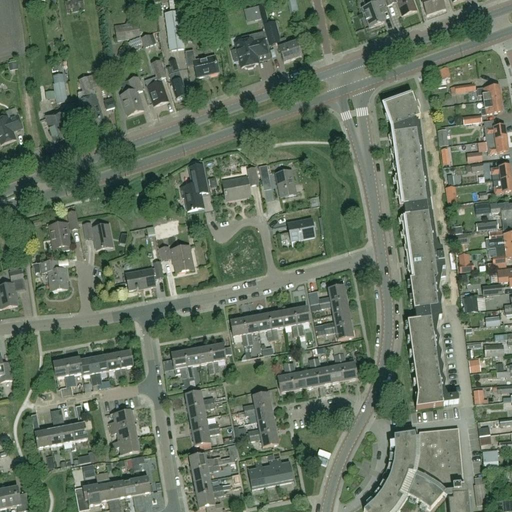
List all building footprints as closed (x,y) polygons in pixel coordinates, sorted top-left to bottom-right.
[(82,0),(75,0),(65,2),(67,15),(85,11),(82,0)] [(369,0),(372,7),(362,10),(369,30),(384,24),(378,8),(384,6),(381,0),(369,0)] [(384,0),(387,8),(397,4),(402,18),(417,12),(412,0),(384,0)] [(421,0),(426,16),(445,10),(441,0),(421,0)] [(291,2),(294,12),(300,11),(297,1),(291,2)] [(248,14),(250,22),(260,19),(257,11),(248,14)] [(164,15),(169,52),(185,50),(180,13),(164,15)] [(141,39),(138,24),(114,27),(117,43),(126,42),(141,39)] [(269,48),(278,45),(280,50),(279,50),(284,65),(302,59),(297,44),(288,47),(285,40),(278,42),(273,25),(263,28),(269,48)] [(191,28),(183,29),(185,44),(193,43),(191,28)] [(141,39),(141,42),(144,50),(154,46),(150,36),(141,39)] [(244,44),(236,46),(240,71),(244,70),(246,72),(252,70),(254,68),(257,67),(255,56),(267,54),(265,43),(264,43),(263,37),(243,41),(244,44)] [(188,69),(195,68),(197,80),(218,75),(216,64),(215,65),(213,58),(195,62),(193,52),(186,54),(188,69)] [(152,87),(147,89),(154,109),(168,104),(160,81),(166,79),(161,62),(151,65),(156,79),(150,82),(152,87)] [(187,98),(179,74),(175,62),(169,64),(171,69),(166,70),(169,77),(176,101),(187,98)] [(443,79),(452,78),(451,68),(441,69),(443,79)] [(79,82),(83,94),(80,95),(81,103),(86,118),(82,119),(87,133),(106,126),(93,89),(101,86),(98,76),(79,82)] [(139,79),(122,85),(126,96),(121,98),(128,118),(144,112),(137,95),(143,93),(139,79)] [(68,103),(65,83),(53,85),(54,92),(56,100),(56,105),(68,103)] [(454,88),(455,94),(455,95),(476,92),(475,85),(454,88)] [(484,103),(501,101),(499,88),(477,91),(478,97),(483,97),(484,103)] [(54,92),(45,94),(46,101),(56,100),(54,92)] [(437,320),(441,320),(442,320),(443,320),(441,307),(440,307),(442,300),(438,294),(441,279),(446,278),(442,250),(439,250),(436,243),(432,215),(431,203),(430,203),(419,125),(417,125),(415,121),(420,120),(418,113),(419,112),(420,112),(417,105),(417,106),(415,106),(412,97),(403,100),(404,101),(405,103),(393,107),(392,105),(393,105),(392,104),(384,107),(392,130),(393,135),(389,136),(389,137),(392,137),(393,142),(390,142),(391,152),(394,151),(395,156),(392,157),(393,166),(396,165),(397,171),(394,171),(395,180),(398,180),(399,185),(396,185),(397,194),(400,194),(401,199),(398,200),(399,208),(404,208),(405,218),(401,219),(401,220),(404,220),(405,225),(402,225),(405,252),(407,251),(408,258),(406,258),(406,259),(408,259),(409,261),(405,261),(405,266),(406,270),(410,269),(410,272),(407,272),(408,273),(410,272),(411,275),(409,275),(412,298),(415,298),(416,303),(413,303),(414,312),(415,312),(416,323),(407,324),(408,325),(411,325),(411,330),(408,330),(410,339),(413,339),(413,344),(410,344),(412,353),(415,353),(415,358),(412,359),(414,368),(417,367),(417,373),(414,373),(416,382),(419,382),(419,387),(416,387),(417,396),(420,397),(420,402),(417,402),(416,411),(443,407),(443,406),(459,404),(458,397),(447,399),(444,392),(445,384),(442,378),(443,370),(440,363),(441,356),(438,349),(439,341),(436,335),(437,320)] [(104,101),(105,105),(106,111),(116,109),(115,102),(114,102),(113,99),(104,101)] [(501,101),(484,103),(485,110),(481,110),(482,116),(503,114),(501,101)] [(359,111),(360,118),(372,116),(370,109),(359,111)] [(56,113),(62,141),(72,138),(69,130),(71,129),(64,110),(56,113)] [(62,141),(56,113),(44,117),(54,144),(62,141)] [(463,119),(464,126),(481,124),(480,117),(463,119)] [(8,118),(0,121),(0,144),(1,147),(16,142),(13,134),(23,131),(18,118),(9,121),(8,118)] [(486,130),(487,143),(506,141),(504,128),(486,130)] [(437,131),(438,145),(447,144),(446,130),(437,131)] [(506,141),(487,143),(489,156),(508,153),(506,141)] [(447,151),(441,152),(443,167),(449,167),(447,151)] [(483,162),(481,154),(468,156),(469,164),(483,162)] [(471,174),(484,172),(483,165),(470,166),(471,174)] [(267,167),(259,169),(262,183),(270,181),(267,167)] [(204,211),(201,197),(208,195),(203,168),(189,170),(192,188),(181,190),(183,200),(185,200),(188,214),(204,211)] [(491,170),(492,176),(500,175),(501,182),(511,180),(510,168),(491,170)] [(223,185),(226,203),(250,199),(248,188),(251,187),(251,188),(258,187),(255,170),(248,172),(249,180),(223,185)] [(296,196),(292,173),(276,176),(280,200),(296,196)] [(511,193),(511,182),(511,180),(501,182),(502,188),(494,190),(495,196),(511,193)] [(511,219),(511,207),(508,208),(507,206),(488,209),(489,215),(501,214),(502,221),(511,219)] [(75,213),(68,215),(71,233),(78,232),(75,213)] [(288,226),(291,244),(315,239),(311,221),(288,226)] [(476,226),(477,233),(498,230),(497,224),(476,226)] [(67,225),(49,229),(53,252),(62,250),(63,252),(64,254),(70,253),(70,251),(70,249),(68,234),(69,233),(67,225)] [(91,226),(83,227),(86,242),(94,241),(96,253),(113,250),(109,227),(92,230),(91,226)] [(176,226),(157,230),(159,240),(178,236),(176,226)] [(495,241),(496,250),(511,248),(511,235),(504,237),(503,234),(490,235),(491,242),(495,241)] [(468,243),(467,235),(453,237),(454,245),(468,243)] [(511,260),(511,248),(496,250),(497,258),(493,258),(494,266),(507,264),(507,261),(511,260)] [(160,252),(162,263),(173,261),(176,276),(193,273),(189,249),(169,253),(168,250),(160,252)] [(460,275),(474,273),(473,264),(470,264),(469,256),(458,257),(459,266),(460,275)] [(41,265),(42,275),(48,274),(51,294),(68,291),(67,283),(68,283),(66,271),(59,272),(58,263),(41,265)] [(160,265),(158,265),(154,266),(155,271),(126,277),(129,293),(136,292),(136,293),(155,289),(154,282),(163,280),(160,265)] [(9,273),(11,284),(24,282),(22,270),(18,271),(18,269),(11,270),(11,273),(9,273)] [(499,285),(509,283),(510,289),(511,288),(511,271),(498,273),(499,285)] [(15,286),(0,288),(0,302),(2,311),(18,308),(16,300),(17,299),(15,286)] [(482,288),(483,298),(502,295),(502,286),(482,288)] [(319,302),(319,305),(320,306),(346,301),(343,288),(328,291),(329,300),(319,302)] [(463,300),(465,315),(479,314),(477,299),(463,300)] [(348,313),(346,301),(320,306),(321,311),(331,309),(333,317),(348,313)] [(294,311),(299,337),(304,336),(302,326),(310,324),(307,308),(294,311)] [(294,311),(281,313),(284,329),(292,328),(294,338),(299,337),(294,311)] [(281,313),(269,316),(274,342),(279,341),(277,331),(284,329),(281,313)] [(351,326),(348,313),(333,317),(334,325),(324,327),(325,331),(351,326)] [(269,316),(256,318),(259,334),(267,333),(269,343),(274,342),(269,316)] [(256,318),(244,320),(249,347),(253,346),(251,336),(259,334),(256,318)] [(500,326),(500,319),(486,320),(486,327),(500,326)] [(249,347),(244,320),(231,323),(234,339),(242,338),(244,348),(249,347)] [(351,326),(325,331),(326,336),(336,334),(338,342),(353,339),(351,326)] [(223,346),(210,348),(215,375),(220,374),(218,363),(226,361),(225,358),(232,357),(230,349),(224,350),(223,346)] [(484,348),(484,359),(504,358),(503,346),(484,348)] [(210,348),(197,350),(200,366),(208,365),(211,376),(215,375),(210,348)] [(448,351),(451,359),(458,355),(455,348),(448,351)] [(197,350),(185,353),(190,380),(194,379),(192,368),(200,366),(197,350)] [(118,356),(123,382),(127,381),(125,370),(134,369),(131,353),(118,356)] [(182,375),(183,381),(190,380),(185,353),(172,355),(176,376),(182,375)] [(340,356),(345,382),(357,380),(354,364),(347,366),(344,355),(340,356)] [(123,382),(118,356),(105,358),(108,374),(116,372),(118,383),(123,382)] [(345,382),(340,356),(335,357),(337,368),(329,369),(332,385),(345,382)] [(108,374),(105,358),(93,361),(98,387),(102,386),(100,375),(108,374)] [(0,360),(0,382),(0,385),(13,383),(10,368),(3,370),(2,360),(0,360)] [(80,363),(79,360),(67,362),(72,389),(76,388),(74,377),(82,376),(80,363)] [(332,385),(329,369),(321,371),(319,360),(314,361),(319,387),(332,385)] [(93,361),(80,363),(82,376),(83,379),(91,377),(93,388),(98,387),(93,361)] [(319,387),(314,361),(309,362),(311,373),(304,374),(307,390),(319,387)] [(72,389),(67,362),(54,365),(57,381),(65,379),(67,390),(72,389)] [(294,392),(289,365),(284,366),(287,378),(278,379),(281,395),(294,392)] [(307,390),(304,374),(296,376),(294,365),(289,365),(294,392),(307,390)] [(511,387),(497,388),(497,395),(511,393),(511,387)] [(477,393),(477,405),(487,405),(486,392),(477,393)] [(188,410),(215,405),(214,400),(203,402),(202,394),(186,397),(188,410)] [(245,414),(271,408),(269,395),(253,398),(255,407),(244,409),(245,414)] [(215,405),(188,410),(190,422),(206,420),(205,412),(216,410),(215,405)] [(273,421),(271,408),(245,414),(246,418),(256,416),(258,424),(273,421)] [(110,431),(135,426),(132,412),(113,416),(115,424),(109,425),(110,431)] [(72,428),(75,444),(88,441),(83,416),(78,417),(80,426),(72,428)] [(511,419),(499,422),(500,428),(511,426),(511,419)] [(206,420),(190,422),(193,435),(219,430),(219,426),(208,428),(206,420)] [(250,439),(276,433),(273,421),(258,424),(259,432),(249,434),(250,439)] [(118,444),(138,440),(135,426),(110,431),(111,437),(117,436),(118,443),(118,444)] [(60,430),(63,446),(75,444),(72,428),(65,429),(60,430)] [(486,429),(478,431),(479,439),(487,437),(486,429)] [(47,433),(51,449),(63,446),(60,430),(55,431),(47,433)] [(219,430),(193,435),(195,448),(211,445),(209,437),(220,435),(219,430)] [(385,476),(383,480),(381,484),(379,487),(377,491),(375,494),(373,497),(370,500),(367,503),(365,505),(366,505),(368,508),(363,511),(398,511),(408,499),(419,504),(429,511),(443,497),(445,499),(452,498),(452,501),(448,502),(448,511),(468,511),(467,495),(466,492),(465,490),(463,487),(458,431),(419,435),(419,440),(416,441),(415,435),(394,438),(394,445),(390,445),(390,444),(390,449),(390,453),(390,457),(389,463),(387,469),(386,473),(385,476)] [(47,433),(40,434),(35,435),(38,451),(51,449),(47,433)] [(276,433),(250,439),(251,443),(261,441),(263,449),(278,446),(276,433)] [(487,437),(479,439),(480,447),(488,446),(487,437)] [(118,444),(118,443),(113,445),(114,450),(120,449),(121,458),(141,454),(138,440),(118,444)] [(190,459),(192,472),(218,467),(236,464),(235,460),(238,460),(235,447),(228,448),(230,460),(220,462),(220,460),(206,462),(205,456),(190,459)] [(497,455),(483,456),(485,472),(498,471),(497,455)] [(138,466),(137,460),(131,461),(134,473),(140,472),(138,466)] [(275,461),(279,486),(293,483),(290,465),(282,466),(281,460),(275,461)] [(275,461),(274,461),(269,462),(270,468),(262,470),(265,489),(279,486),(275,461)] [(262,470),(261,464),(255,465),(256,471),(248,473),(251,491),(265,489),(262,470)] [(218,467),(192,472),(194,484),(210,482),(209,474),(219,472),(218,467)] [(135,482),(138,498),(143,497),(151,495),(148,479),(135,482)] [(477,508),(488,506),(484,479),(474,481),(475,487),(474,487),(477,508)] [(108,503),(109,511),(111,511),(115,511),(110,486),(109,481),(97,483),(98,487),(101,504),(108,503)] [(123,484),(125,500),(133,498),(138,498),(135,482),(123,484)] [(212,490),(210,482),(194,484),(197,497),(223,493),(222,489),(222,488),(212,490)] [(115,511),(120,510),(118,501),(125,500),(123,484),(110,486),(115,511)] [(89,508),(101,506),(101,504),(98,487),(86,490),(88,503),(89,508)] [(5,492),(8,510),(16,508),(17,511),(29,511),(27,500),(20,501),(17,489),(5,492)] [(75,492),(78,505),(88,503),(86,490),(75,492)] [(0,511),(8,510),(5,492),(0,492),(0,511)] [(223,493),(197,497),(199,510),(206,509),(206,511),(222,511),(221,506),(215,507),(213,499),(224,497),(223,493)] [(502,511),(511,511),(511,502),(502,503),(502,511)]
